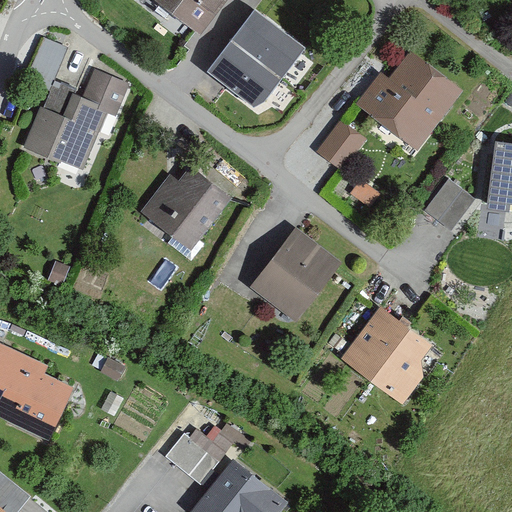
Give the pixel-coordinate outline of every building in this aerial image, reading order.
[(227,0),(145,0),(198,39),(227,0)] [(254,16),(208,76),(258,115),(305,55),(254,16)] [(32,65),(56,75),(70,42),(45,32),(32,65)] [(387,82),(379,76),(355,107),(415,153),(462,93),(410,53),(387,82)] [(61,119),(37,111),(23,151),(84,172),(98,133),(104,136),(111,115),(116,117),(127,87),(88,74),(79,101),(69,98),(61,119)] [(364,142),(339,124),(315,154),(340,173),(364,142)] [(511,145),(494,144),(486,211),(506,214),(507,206),(511,206),(511,145)] [(178,184),(167,176),(138,213),(190,253),(230,201),(189,170),(178,184)] [(475,198),(449,179),(425,210),(451,230),(475,198)] [(377,196),(359,184),(349,201),(368,212),(377,196)] [(339,265),(293,230),(248,290),(294,325),(339,265)] [(442,354),(377,308),(338,363),(403,409),(442,354)] [(0,420),(49,441),(71,389),(43,377),(47,369),(0,348),(0,420)] [(187,443),(180,438),(163,461),(199,487),(230,446),(240,454),(247,444),(225,427),(212,444),(195,432),(187,443)] [(278,511),(285,505),(230,463),(191,511),(278,511)]
